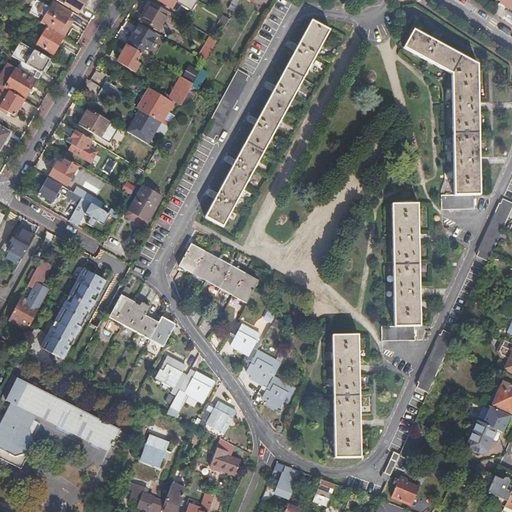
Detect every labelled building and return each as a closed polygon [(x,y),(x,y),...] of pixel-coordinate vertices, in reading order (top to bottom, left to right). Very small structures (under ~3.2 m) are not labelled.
[(59,0),(58,1),(79,14),(86,0),(59,0)] [(191,11),(197,0),(157,0),(177,12),(181,5),(191,11)] [(231,0),(228,9),(235,11),(238,0),(231,0)] [(498,3),(511,11),(511,0),(500,0),(499,2),(498,3)] [(69,19),(73,13),(57,4),(53,1),(49,8),(43,4),(38,13),(44,17),(40,23),(64,37),(69,29),(67,27),(68,25),(72,24),(73,22),(69,19)] [(142,21),(158,30),(168,14),(147,2),(143,9),(147,11),(142,21)] [(224,29),(230,19),(223,15),(218,25),(224,29)] [(206,216),(224,226),(330,30),(313,21),(206,216)] [(130,41),(148,51),(156,37),(139,26),(130,41)] [(37,45),(53,55),(63,38),(47,29),(37,45)] [(442,195),(442,209),(475,209),(475,194),(480,194),(478,65),(414,30),(405,48),(453,74),(455,194),(442,195)] [(207,41),(215,45),(217,41),(210,37),(207,41)] [(18,67),(34,77),(38,71),(42,73),(50,61),(34,51),(21,42),(18,46),(20,47),(21,50),(16,58),(21,61),(18,67)] [(137,62),(142,54),(127,45),(118,61),(135,72),(140,64),(137,62)] [(12,56),(16,58),(21,50),(20,47),(18,46),(12,56)] [(0,85),(1,87),(24,100),(36,81),(16,70),(8,64),(3,73),(5,74),(0,82),(0,85)] [(191,87),(197,90),(207,74),(201,70),(193,85),(191,87)] [(249,78),(238,72),(203,135),(214,141),(249,78)] [(180,106),(181,105),(191,87),(193,85),(180,77),(167,98),(180,106)] [(102,88),(113,94),(117,87),(107,81),(102,88)] [(24,100),(1,87),(0,88),(0,111),(6,114),(7,112),(15,116),(24,100)] [(187,108),(197,90),(191,87),(181,105),(187,108)] [(109,101),(113,94),(102,88),(98,94),(109,101)] [(155,120),(159,114),(160,112),(164,114),(167,109),(170,110),(173,105),(160,96),(157,101),(146,95),(140,104),(151,110),(148,115),(152,118),(155,120)] [(110,122),(89,109),(79,125),(100,138),(110,122)] [(139,140),(147,144),(155,131),(164,136),(166,132),(168,128),(155,120),(152,118),(148,115),(145,113),(137,126),(133,123),(127,132),(139,140)] [(168,128),(172,122),(159,114),(155,120),(168,128)] [(0,150),(11,132),(0,125),(0,150)] [(75,140),(71,145),(69,149),(90,163),(97,153),(88,147),(92,141),(76,131),(72,138),(75,140)] [(50,176),(67,186),(78,168),(65,160),(61,165),(57,163),(50,176)] [(63,187),(48,178),(39,194),(53,202),(63,187)] [(123,191),(131,196),(135,188),(138,183),(130,178),(128,183),(123,191)] [(82,199),(101,210),(104,206),(96,202),(98,200),(74,186),(70,191),(82,199)] [(136,218),(146,224),(161,197),(143,187),(130,211),(138,215),(136,218)] [(74,201),(79,204),(82,199),(70,191),(69,191),(66,196),(74,201)] [(69,221),(75,225),(77,223),(78,224),(84,214),(89,217),(86,223),(93,228),(96,221),(103,225),(109,215),(101,210),(82,199),(79,204),(69,221)] [(476,256),(488,262),(511,208),(511,202),(503,199),(476,256)] [(382,327),(382,341),(415,341),(415,326),(420,326),(418,203),(393,204),(395,327),(382,327)] [(22,258),(34,237),(21,229),(9,251),(10,251),(20,257),(22,258)] [(252,277),(205,252),(202,251),(190,244),(179,266),(246,303),(255,286),(249,283),(252,277)] [(17,263),(20,257),(10,251),(6,257),(17,263)] [(21,297),(9,320),(27,330),(49,289),(42,286),(52,266),(42,260),(36,271),(31,279),(28,286),(33,289),(27,301),(21,297)] [(40,348),(63,360),(111,272),(106,270),(101,279),(83,269),(40,348)] [(140,306),(121,296),(110,317),(164,347),(173,330),(176,325),(162,317),(159,323),(146,316),(150,307),(142,303),(140,306)] [(262,399),(281,408),(285,400),(287,401),(294,388),(268,373),(275,361),(252,347),(259,335),(236,322),(230,333),(235,336),(230,346),(247,356),(246,359),(252,362),(247,372),(264,381),(262,385),(268,388),(262,399)] [(418,388),(428,393),(454,335),(444,330),(418,388)] [(333,335),(335,458),(361,457),(358,335),(333,335)] [(511,343),(505,340),(499,353),(501,358),(509,362),(506,368),(511,370),(511,343)] [(214,382),(191,369),(187,376),(182,373),(186,366),(168,357),(164,364),(168,366),(164,372),(161,370),(156,379),(173,388),(171,393),(183,399),(186,394),(202,403),(207,395),(204,393),(207,387),(211,389),(214,382)] [(33,434),(31,428),(35,420),(39,414),(109,450),(108,452),(113,455),(116,449),(112,447),(120,432),(107,425),(100,421),(18,379),(8,398),(14,401),(0,427),(0,457),(13,464),(28,459),(36,443),(33,434)] [(511,413),(511,409),(511,389),(509,388),(511,385),(503,382),(493,405),(511,413)] [(229,417),(233,419),(237,412),(219,402),(215,409),(210,406),(198,428),(204,430),(207,424),(226,433),(230,425),(225,423),(229,417)] [(511,416),(491,407),(484,422),(478,420),(465,448),(481,455),(484,454),(490,441),(492,442),(498,429),(504,432),(511,416)] [(31,428),(33,434),(39,422),(35,420),(31,428)] [(425,433),(428,428),(419,423),(416,429),(425,433)] [(141,460),(160,467),(163,459),(166,460),(169,452),(166,451),(169,444),(151,437),(141,460)] [(233,451),(235,447),(223,440),(221,440),(210,467),(234,477),(240,462),(225,456),(228,449),(233,451)] [(390,476),(400,455),(394,452),(385,474),(390,476)] [(28,459),(13,464),(23,469),(28,459)] [(290,499),(297,481),(301,471),(287,466),(283,476),(282,476),(275,493),(290,499)] [(507,501),(511,490),(511,485),(509,484),(509,483),(509,481),(508,480),(507,479),(506,479),(504,479),(503,479),(502,480),(485,472),(478,487),(507,501)] [(329,498),(335,483),(322,478),(316,493),(329,498)] [(392,498),(408,505),(412,496),(414,497),(419,488),(400,480),(392,498)] [(138,508),(148,511),(161,511),(163,509),(166,502),(146,494),(148,489),(130,482),(128,487),(134,490),(131,499),(140,503),(138,508)] [(177,511),(182,499),(186,488),(173,483),(171,487),(170,492),(166,502),(163,509),(171,511),(177,511)] [(503,510),(507,511),(511,511),(511,490),(507,501),(503,510)] [(199,511),(209,511),(215,497),(206,494),(199,511)] [(177,511),(185,511),(189,502),(182,499),(177,511)] [(409,511),(410,511),(393,504),(381,500),(376,511),(409,511)]
